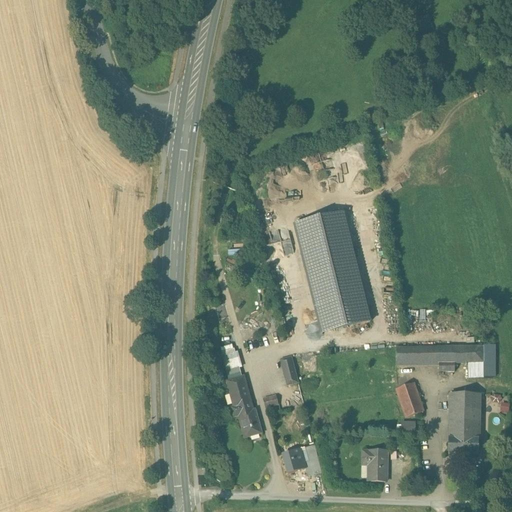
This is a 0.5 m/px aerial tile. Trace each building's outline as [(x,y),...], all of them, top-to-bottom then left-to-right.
[(343,214),(294,226),(321,335),(370,323),(343,214)] [(285,255),(293,255),(292,241),(284,241),(285,255)] [(493,347),(396,348),(396,364),(439,364),(439,372),(454,372),(455,364),(468,364),(468,378),(483,377),(483,370),(493,370),(493,365),(493,347)] [(233,350),(222,353),(227,372),(241,368),(237,354),(234,354),(233,350)] [(291,358),(281,361),(283,369),(293,366),(291,358)] [(283,369),(282,369),(287,387),(298,383),(293,366),(283,369)] [(237,410),(244,439),(262,435),(256,412),(253,413),(244,378),(227,382),(234,411),(237,410)] [(414,384),(396,390),(406,419),(423,413),(414,384)] [(480,395),(450,394),(449,438),(479,439),(480,395)] [(264,402),(266,409),(277,406),(275,398),(264,402)] [(415,423),(402,423),(401,431),(415,431),(415,423)] [(479,439),(449,438),(448,455),(478,456),(479,439)] [(313,447),(305,449),(309,463),(317,461),(313,447)] [(305,450),(300,451),(304,465),(309,463),(305,450)] [(300,451),(283,456),(288,475),(305,470),(304,465),(300,451)] [(386,452),(362,451),(362,463),(369,463),(368,476),(386,477),(386,452)] [(317,461),(309,463),(304,465),(305,470),(308,478),(321,475),(318,461),(317,461)]
